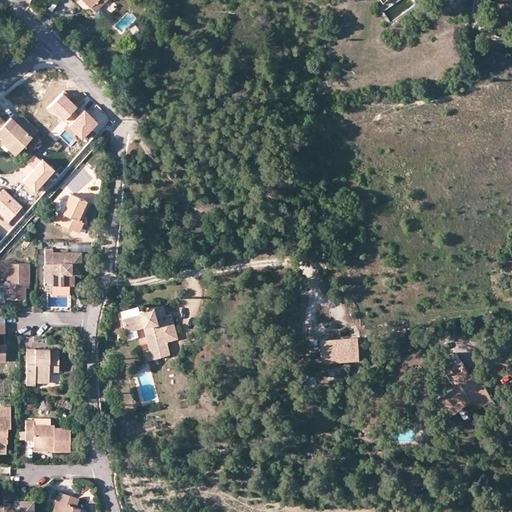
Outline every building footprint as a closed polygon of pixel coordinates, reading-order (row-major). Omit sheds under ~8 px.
[(97,0),(90,7),(96,13),(108,0),(97,0)] [(64,94),(48,110),(54,115),(55,114),(64,122),(67,119),(76,111),(78,108),(64,94)] [(76,111),(67,119),(73,125),(69,128),(82,140),(99,123),(86,110),(81,116),(76,111)] [(32,136),(17,122),(11,117),(6,123),(0,117),(0,136),(2,138),(18,152),(32,136)] [(20,119),(17,122),(32,136),(35,132),(20,119)] [(18,152),(2,138),(0,140),(15,154),(18,152)] [(26,182),(38,192),(55,173),(36,156),(29,164),(36,170),(26,182)] [(0,212),(8,220),(22,206),(4,189),(0,193),(0,212)] [(76,219),(85,199),(71,193),(62,213),(59,212),(55,221),(79,232),(84,223),(79,221),(76,219)] [(87,200),(85,199),(76,219),(79,221),(87,200)] [(70,270),(82,270),(82,253),(54,252),(53,249),(45,249),(45,282),(52,282),(52,285),(70,285),(69,274),(70,270)] [(25,278),(29,278),(29,263),(8,263),(8,282),(6,283),(5,299),(25,299),(25,282),(25,278)] [(140,315),(124,319),(127,331),(145,326),(154,359),(169,355),(166,343),(177,340),(174,326),(172,318),(166,320),(165,316),(163,306),(139,312),(140,315)] [(122,312),(124,319),(140,315),(139,312),(138,308),(122,312)] [(356,339),(327,341),(328,352),(329,364),(357,362),(356,339)] [(328,352),(327,341),(320,341),(321,365),(329,364),(328,352)] [(35,378),(49,379),(49,371),(59,371),(59,349),(27,348),(27,384),(35,385),(35,383),(35,378)] [(469,401),(471,405),(473,410),(492,400),(480,380),(476,382),(472,385),(466,374),(470,372),(462,357),(450,364),(447,361),(441,365),(454,388),(436,398),(444,411),(451,408),(452,411),(469,401)] [(476,382),(470,372),(466,374),(472,385),(476,382)] [(448,418),(471,405),(469,401),(452,411),(451,408),(444,411),(448,418)] [(11,406),(0,406),(0,415),(0,442),(6,442),(7,428),(11,428),(11,406)] [(50,424),(34,424),(34,419),(25,419),(25,439),(33,439),(34,447),(54,446),(54,450),(70,450),(69,428),(53,428),(53,424),(50,424)] [(78,511),(80,507),(76,506),(78,497),(60,491),(53,511),(78,511)] [(32,511),(33,500),(18,500),(18,504),(14,504),(4,504),(3,505),(0,504),(0,511),(32,511)]
